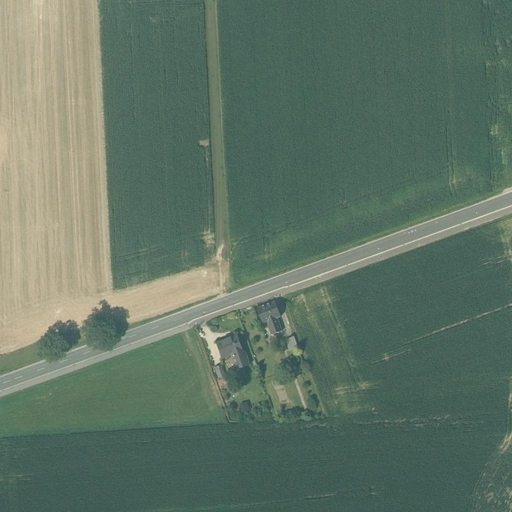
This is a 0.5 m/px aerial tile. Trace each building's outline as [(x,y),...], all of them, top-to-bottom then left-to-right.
[(276,302),(257,309),(263,324),(267,322),(272,335),(282,331),(277,318),(281,317),(276,302)] [(238,336),(216,343),(221,359),(233,355),(234,357),(232,357),(237,370),(250,365),(245,353),(243,352),(238,336)] [(294,337),(285,340),(289,351),(298,348),(294,337)] [(221,365),(214,367),(218,379),(225,377),(221,365)] [(239,405),(242,416),(250,414),(247,403),(239,405)]
